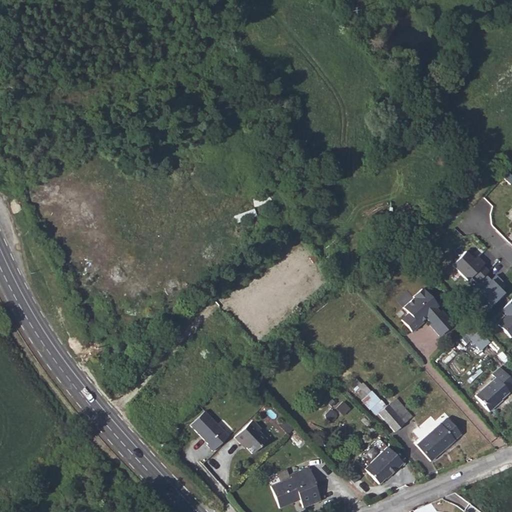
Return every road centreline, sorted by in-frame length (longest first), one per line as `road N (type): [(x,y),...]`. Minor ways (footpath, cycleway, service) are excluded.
road 1 (secondary): [(0,248),(60,352),(196,511)]
road 2 (residential): [(377,511),(511,456)]
